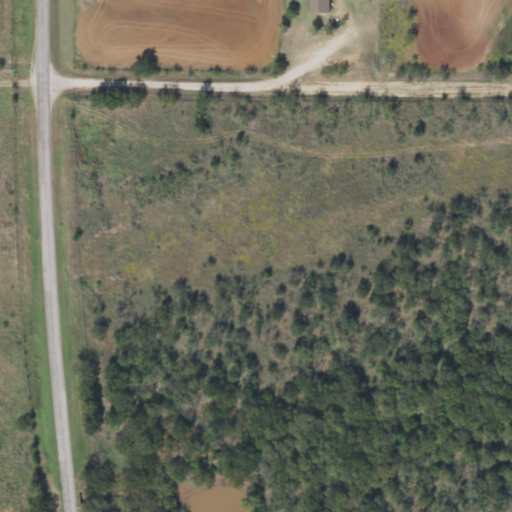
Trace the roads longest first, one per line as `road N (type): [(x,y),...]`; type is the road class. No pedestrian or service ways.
road 1 (tertiary): [(71,511),(45,195),(46,0)]
road 2 (residential): [(511,85),(47,79)]
